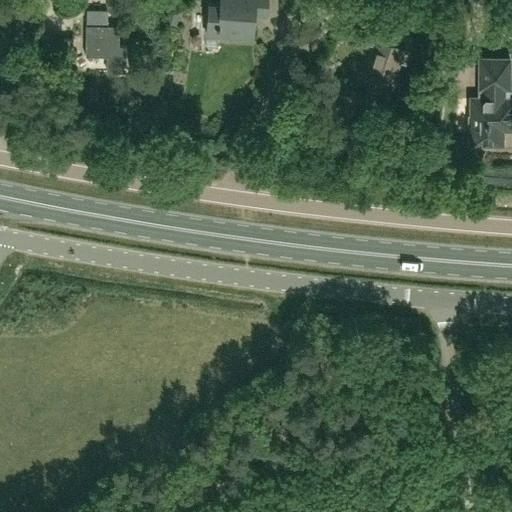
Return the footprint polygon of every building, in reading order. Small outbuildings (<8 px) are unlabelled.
[(209,2),(207,34),(252,36),(254,15),(266,16),(267,0),(220,0),(220,3),(209,2)] [(176,25),(179,12),(165,8),(161,21),(176,25)] [(86,24),(85,24),(85,56),(107,56),(107,71),(125,71),(125,44),(118,44),(118,25),(107,25),(107,10),(86,10),(86,24)] [(420,31),(399,24),(395,37),(406,41),(403,48),(413,51),(420,31)] [(72,49),(72,37),(55,36),(55,50),(72,49)] [(364,75),(391,83),(397,64),(412,68),(417,53),(413,51),(403,48),(376,39),(364,75)] [(511,96),(509,96),(509,57),(479,57),(479,96),(469,96),(469,145),(502,145),(502,129),(511,129),(511,96)]
